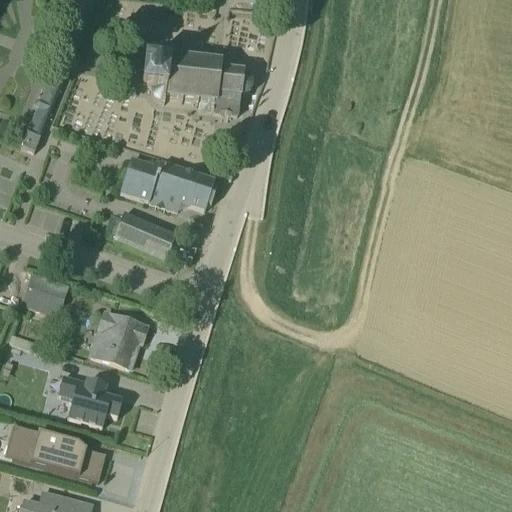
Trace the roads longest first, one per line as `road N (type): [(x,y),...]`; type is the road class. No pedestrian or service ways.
road 1 (track): [(248,242),(247,304),(264,323),(332,348),(348,329),(433,0)]
road 2 (residential): [(160,463),(285,40),(288,0)]
